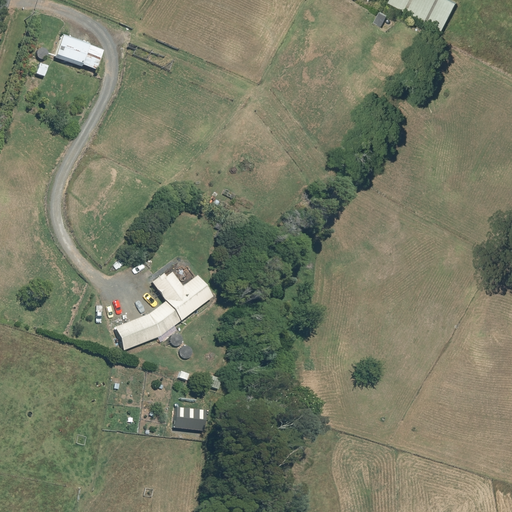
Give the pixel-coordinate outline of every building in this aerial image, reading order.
[(450,0),(390,0),(389,2),(444,31),(458,4),(450,0)] [(101,52),(58,38),(51,58),(94,72),(101,52)] [(47,68),(37,64),(32,77),(42,80),(47,68)] [(178,332),(174,327),(211,298),(194,276),(179,287),(166,270),(147,284),(163,305),(148,316),(112,329),(121,352),(157,338),(161,343),(178,332)] [(205,410),(175,408),(173,428),(203,430),(205,410)]
